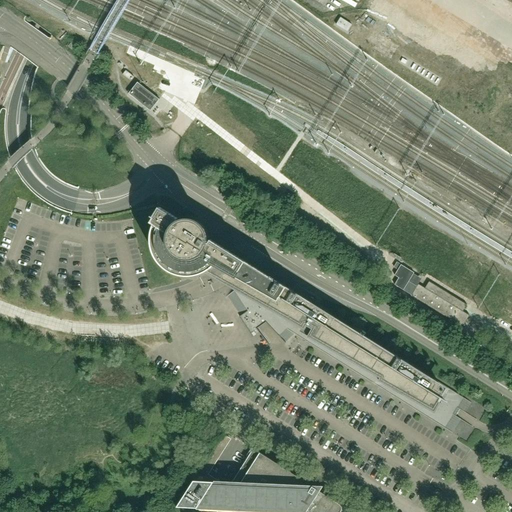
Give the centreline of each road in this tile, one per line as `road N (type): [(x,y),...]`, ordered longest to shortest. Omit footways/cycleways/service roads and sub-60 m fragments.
road 1 (tertiary): [(511,395),(164,174)]
road 2 (tertiary): [(21,94),(12,101),(14,151),(51,198),(105,209),(136,198),(164,174)]
road 3 (tertiary): [(155,163),(69,68),(0,18)]
road 4 (tertiary): [(155,163),(111,194),(64,190),(27,149),(21,94)]
